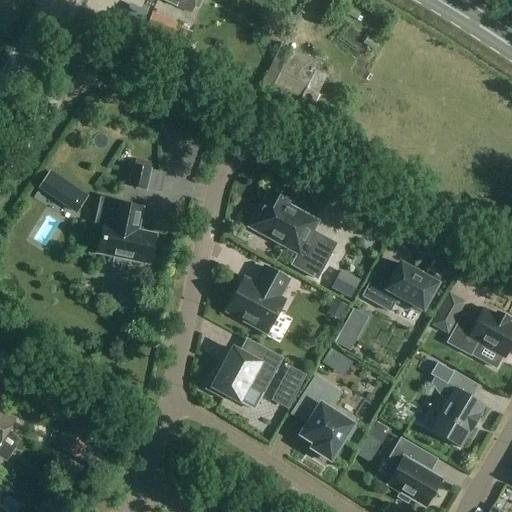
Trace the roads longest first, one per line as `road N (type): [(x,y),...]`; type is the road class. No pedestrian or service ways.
road 1 (residential): [(168,405),(213,197),(240,146),(262,146),(511,284)]
road 2 (residential): [(168,405),(191,411),(348,511)]
